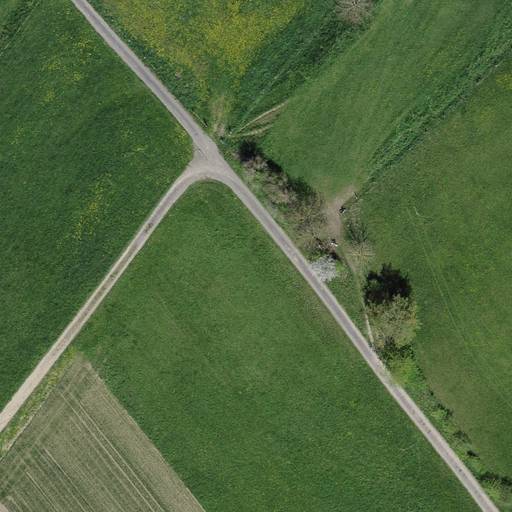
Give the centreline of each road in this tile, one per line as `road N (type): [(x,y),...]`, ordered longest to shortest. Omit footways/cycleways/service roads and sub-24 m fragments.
road 1 (unclassified): [(488,511),(79,0)]
road 2 (track): [(0,422),(205,154)]
